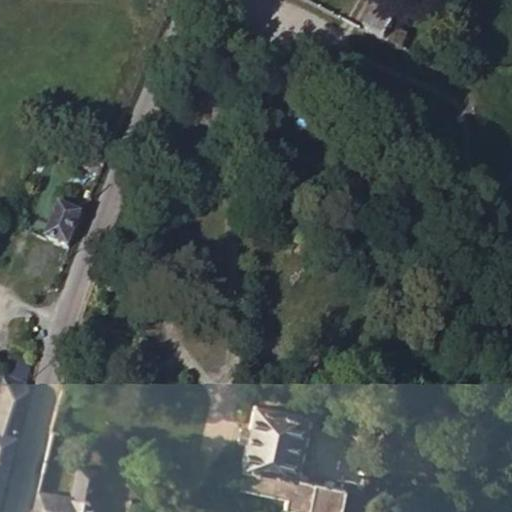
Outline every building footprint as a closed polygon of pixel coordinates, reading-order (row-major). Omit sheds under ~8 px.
[(377,11),(365,33),(401,52),(411,34),(404,31),(406,28),(399,24),(399,22),(377,11)] [(100,177),(105,164),(80,155),(75,168),(100,177)] [(69,202),(65,212),(74,216),(78,206),(69,202)] [(69,252),(86,209),(78,206),(74,216),(65,212),(60,210),(46,242),(69,252)] [(0,481),(26,388),(5,379),(0,390),(0,481)] [(333,511),(338,485),(293,477),(304,415),(252,406),(248,430),(239,429),(236,445),(243,446),(235,489),(284,497),(282,508),(302,511),(301,511),(333,511)] [(74,506),(38,498),(34,511),(97,511),(105,480),(82,475),(74,506)]
